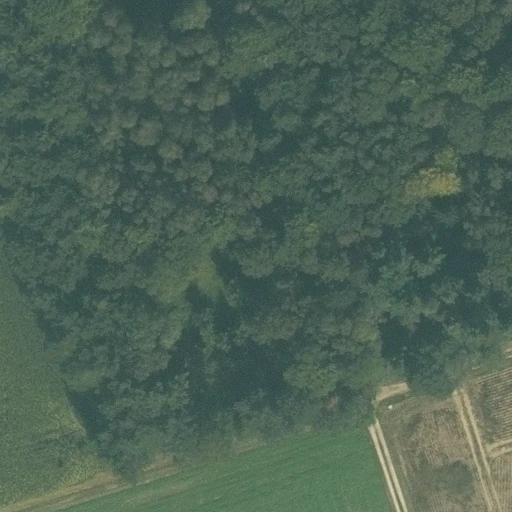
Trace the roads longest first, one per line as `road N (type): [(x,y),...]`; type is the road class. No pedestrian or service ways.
road 1 (track): [(229,0),(364,401)]
road 2 (track): [(23,511),(364,401)]
road 3 (track): [(364,401),(511,353)]
